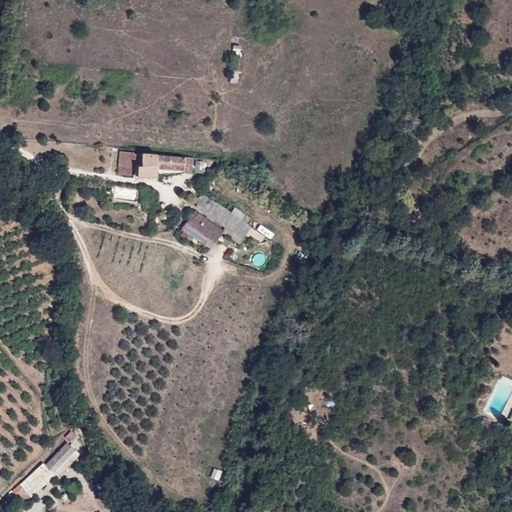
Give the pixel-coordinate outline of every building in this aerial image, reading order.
[(235,44),(228,43),(225,81),(232,81),(235,44)] [(120,150),(118,172),(132,174),(133,165),(134,152),(120,150)] [(138,175),(142,175),(142,169),(145,169),(145,153),(134,152),(133,165),(138,165),(138,175)] [(142,169),(142,175),(159,173),(160,154),(145,153),(145,169),(142,169)] [(193,157),(160,154),(159,173),(180,172),(192,172),(193,157)] [(244,238),(251,227),(201,193),(199,196),(198,203),(196,206),(226,226),(244,238)] [(223,232),(224,230),(194,211),(186,222),(209,238),(216,242),(223,232)] [(205,245),(209,238),(186,222),(181,230),(205,245)] [(223,232),(240,244),(244,238),(226,226),(224,230),(223,232)] [(55,473),(77,451),(68,443),(46,465),(55,473)] [(80,454),(77,451),(55,473),(56,474),(59,477),(80,454)] [(56,474),(55,473),(46,465),(44,463),(13,493),(26,505),(56,474)]
